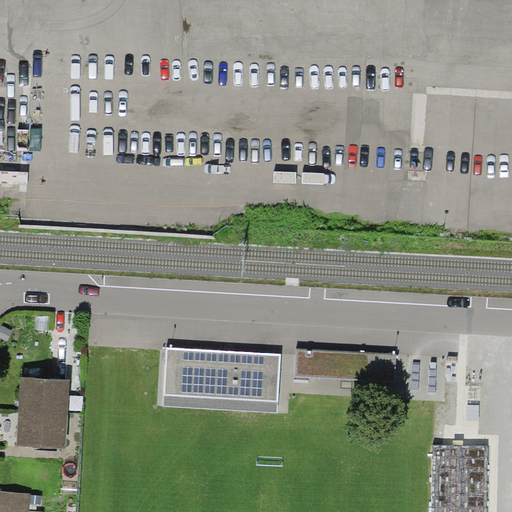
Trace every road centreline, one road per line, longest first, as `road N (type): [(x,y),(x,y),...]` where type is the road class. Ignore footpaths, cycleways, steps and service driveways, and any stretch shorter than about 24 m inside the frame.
road 1 (residential): [(0,287),(511,317)]
road 2 (unknown): [(511,58),(224,61)]
